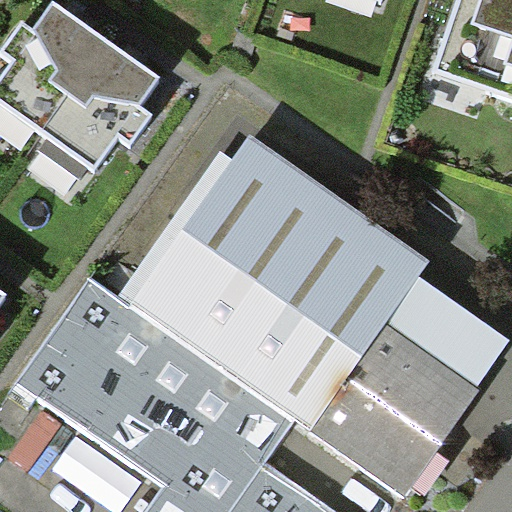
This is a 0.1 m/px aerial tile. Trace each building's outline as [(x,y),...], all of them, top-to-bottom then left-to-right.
[(358,0),(386,10),(389,0),(358,0)] [(511,0),(460,0),(435,79),(511,104),(511,0)] [(0,84),(0,111),(40,139),(103,47),(48,10),(30,36),(18,28),(0,53),(0,65),(8,72),(0,84)] [(103,47),(40,139),(91,174),(113,141),(127,151),(147,122),(135,114),(156,84),(103,47)] [(237,144),(121,311),(293,431),(309,443),(419,287),(426,276),(237,144)] [(419,287),(309,443),(401,506),(510,350),(419,287)] [(88,288),(17,390),(165,494),(151,511),(236,511),(267,468),(293,431),(121,311),(88,288)] [(330,511),(267,468),(236,511),(330,511)]
